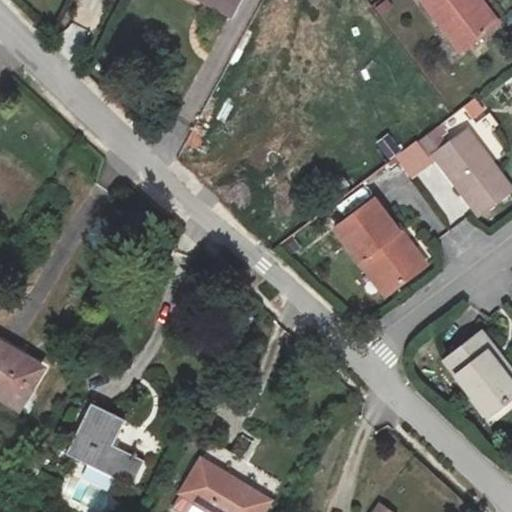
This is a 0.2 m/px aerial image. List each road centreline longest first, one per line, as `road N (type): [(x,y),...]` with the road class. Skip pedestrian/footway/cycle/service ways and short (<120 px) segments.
road 1 (unclassified): [(0,22),(361,364)]
road 2 (unclassified): [(361,364),(511,506)]
road 3 (residential): [(361,364),(511,241)]
